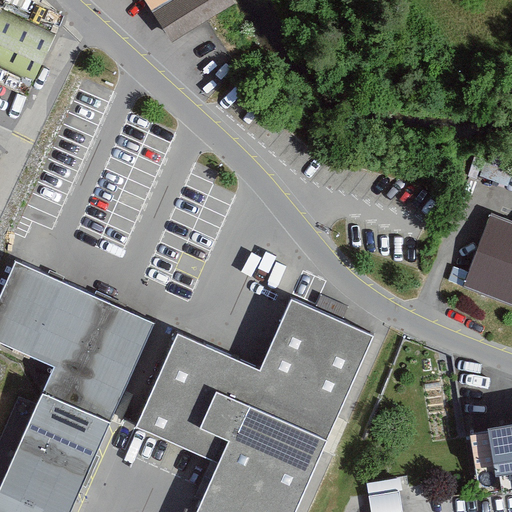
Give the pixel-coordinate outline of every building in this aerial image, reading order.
[(146,0),(164,27),(211,0),(146,0)] [(237,4),(234,0),(211,0),(164,27),(173,42),(237,4)] [(54,34),(1,10),(0,12),(0,64),(34,80),(54,34)] [(511,222),(490,214),(463,285),(511,304),(511,222)] [(155,322),(17,259),(0,295),(0,342),(54,367),(0,485),(0,511),(68,511),(110,421),(155,322)] [(314,309),(291,299),(260,369),(177,332),(135,426),(219,464),(197,511),(293,511),(372,335),(314,309)] [(503,494),(511,492),(511,428),(471,435),(482,495),(502,491),(503,494)] [(402,511),(399,491),(367,496),(370,511),(402,511)]
